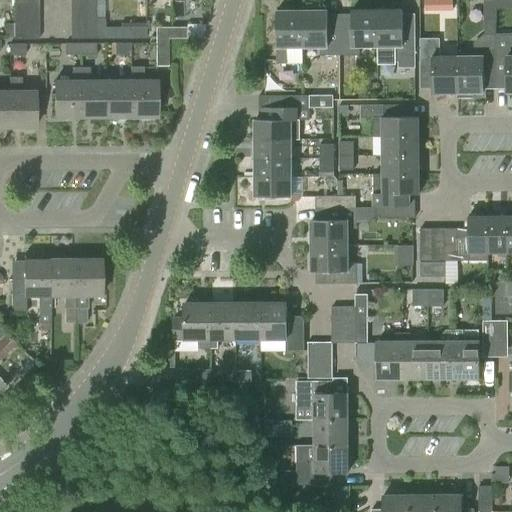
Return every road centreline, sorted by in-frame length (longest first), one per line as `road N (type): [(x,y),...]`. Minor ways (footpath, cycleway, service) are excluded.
road 1 (residential): [(487,445),(488,409),(377,409),(377,465),(487,464)]
road 2 (residential): [(0,477),(67,426),(121,362),(159,244)]
road 3 (residential): [(511,127),(445,127),(445,185),(511,183)]
road 4 (residential): [(183,164),(235,0)]
road 5 (residential): [(126,164),(94,218),(0,219)]
road 6 (residential): [(0,163),(126,164)]
road 7 (residential): [(279,239),(159,244)]
